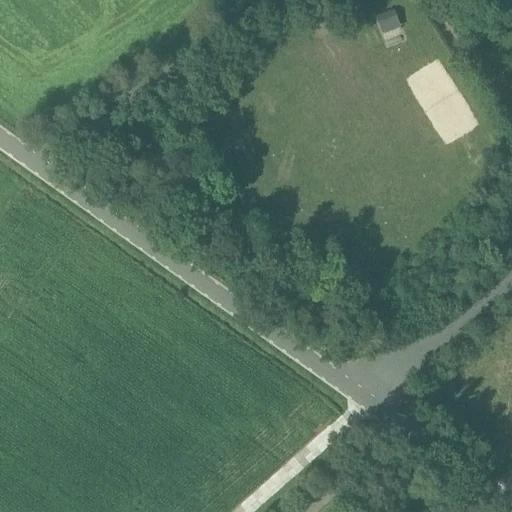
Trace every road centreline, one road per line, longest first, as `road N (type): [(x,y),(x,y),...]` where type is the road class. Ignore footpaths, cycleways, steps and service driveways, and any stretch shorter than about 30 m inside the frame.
road 1 (tertiary): [(511,507),(0,137)]
road 2 (unknown): [(252,0),(20,152)]
road 3 (unknown): [(369,403),(511,280)]
